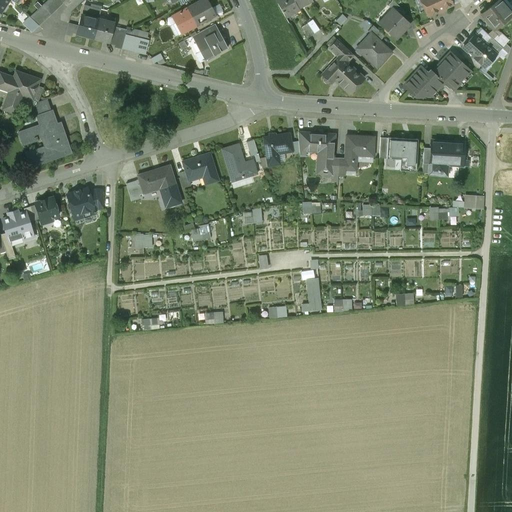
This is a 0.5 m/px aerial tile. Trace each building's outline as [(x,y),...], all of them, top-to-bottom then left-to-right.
[(47,0),(30,17),(39,26),(66,0),(47,0)] [(176,23),(173,24),(178,34),(196,25),(196,26),(216,16),(207,0),(202,0),(172,15),(176,23)] [(293,0),(275,0),(285,17),(299,9),(298,7),(293,0)] [(392,9),(401,17),(405,12),(392,0),(388,5),(392,9)] [(449,0),(422,0),(430,16),(452,5),(449,0)] [(494,4),(482,14),(494,29),(509,17),(497,2),(494,4)] [(76,34),(93,38),(98,19),(101,9),(84,5),(78,26),(76,34)] [(381,25),(396,39),(409,24),(401,17),(392,9),(385,17),(387,18),(381,25)] [(342,15),(336,21),(340,25),(347,19),(342,15)] [(98,19),(93,38),(115,44),(118,33),(112,31),(114,23),(98,19)] [(312,20),(307,23),(314,33),(319,30),(312,20)] [(307,23),(302,27),(309,37),(314,33),(307,23)] [(72,33),(76,34),(78,26),(68,24),(65,34),(71,36),(72,33)] [(194,43),(218,31),(214,24),(191,37),(194,43)] [(368,31),(370,33),(371,33),(378,40),(383,35),(373,25),(368,31)] [(145,54),(151,55),(155,32),(151,31),(150,35),(142,33),(141,38),(148,40),(145,54)] [(194,43),(203,61),(227,48),(218,31),(194,43)] [(141,38),(118,33),(115,44),(115,47),(145,54),(148,40),(141,38)] [(356,49),(377,68),(392,52),(378,40),(371,33),(370,33),(356,49)] [(487,46),(475,34),(463,48),(483,66),(495,54),(495,53),(487,46)] [(493,39),(487,46),(495,53),(495,54),(496,55),(502,48),(493,39)] [(337,40),(329,49),(340,59),(345,64),(346,63),(354,55),(337,40)] [(187,47),(184,41),(179,44),(182,50),(187,47)] [(432,71),(444,82),(453,90),(470,71),(450,52),(432,71)] [(160,53),(151,59),(153,64),(157,62),(159,65),(166,63),(160,53)] [(330,65),(322,74),(322,80),(326,83),(331,83),(335,79),(340,83),(339,84),(349,94),(350,93),(349,91),(361,78),(363,80),(364,78),(354,69),(353,70),(346,63),(345,64),(340,59),(332,67),(330,65)] [(427,73),(420,67),(403,86),(415,96),(423,97),(423,95),(432,96),(444,82),(432,71),(431,70),(427,73)] [(0,87),(10,91),(4,109),(15,113),(22,93),(32,96),(33,97),(37,86),(39,79),(21,73),(19,80),(0,73),(0,87)] [(43,88),(37,86),(33,97),(32,96),(31,99),(38,102),(38,101),(43,88)] [(32,117),(38,116),(37,114),(51,110),(47,98),(38,101),(38,102),(32,117)] [(29,153),(33,165),(70,152),(60,123),(56,124),(51,110),(37,114),(38,116),(41,124),(21,130),(25,142),(42,136),(46,147),(29,153)] [(334,134),(306,132),(306,133),(305,150),(322,152),(321,166),(331,166),(332,166),(333,157),(334,134)] [(288,133),(263,137),(268,165),(279,164),(277,153),(291,151),(290,142),(288,133)] [(306,133),(297,133),(298,141),(299,153),(305,152),(305,150),(306,133)] [(344,158),(344,169),(345,169),(355,170),(356,155),(372,156),(374,136),(346,135),(344,158)] [(417,139),(387,138),(387,140),(386,156),(386,158),(404,159),(404,170),(416,171),(417,139)] [(253,139),(246,142),(250,155),(257,153),(253,139)] [(379,139),(379,155),(386,156),(387,140),(379,139)] [(463,142),(431,140),(430,148),(429,174),(440,174),(440,169),(446,169),(446,165),(462,166),(463,142)] [(291,151),(291,154),(299,153),(298,141),(290,142),(291,151)] [(238,144),(221,149),(231,179),(242,176),(243,177),(256,173),(252,160),(243,162),(238,144)] [(422,173),(429,174),(430,148),(423,148),(422,173)] [(205,184),(218,180),(209,153),(182,161),(185,171),(188,181),(189,181),(203,176),(205,184)] [(170,165),(137,175),(139,180),(143,194),(159,188),(165,207),(181,202),(175,185),(176,185),(170,165)] [(178,173),(183,187),(190,185),(189,181),(188,181),(185,171),(178,173)] [(143,194),(139,180),(125,184),(131,201),(140,198),(139,195),(143,194)] [(87,188),(66,194),(69,202),(68,205),(69,208),(71,209),(73,217),(80,215),(83,216),(95,213),(93,206),(88,192),(87,188)] [(95,190),(88,192),(93,206),(97,205),(102,205),(103,190),(95,190)] [(478,196),(465,195),(464,208),(482,209),(483,200),(477,200),(478,196)] [(55,205),(53,199),(50,198),(37,202),(36,205),(40,218),(41,222),(43,223),(50,221),(52,218),(52,217),(58,215),(59,213),(57,206),(55,205)] [(321,212),(320,201),(303,202),(303,213),(321,212)] [(363,214),(379,214),(380,204),(363,203),(363,214)] [(36,205),(30,206),(34,220),(40,218),(36,205)] [(24,208),(25,212),(28,221),(34,220),(30,206),(24,208)] [(430,219),(448,218),(448,207),(429,207),(430,219)] [(244,210),(244,223),(262,222),(261,209),(244,210)] [(18,214),(17,210),(7,213),(8,217),(2,219),(6,233),(7,237),(9,237),(20,233),(22,240),(33,237),(28,221),(25,212),(18,214)] [(192,228),(193,239),(210,238),(210,231),(216,231),(215,223),(200,224),(200,228),(192,228)] [(7,237),(6,233),(0,234),(6,251),(13,249),(9,237),(7,237)] [(134,247),(153,246),(152,233),(134,234),(134,247)] [(268,254),(259,254),(259,267),(268,267),(268,254)] [(317,278),(306,279),(308,303),(301,303),(302,311),(320,310),(317,278)] [(396,304),(414,304),(413,292),(396,293),(396,304)] [(352,309),(352,298),(334,298),(334,304),(343,304),(343,309),(352,309)] [(269,306),(269,317),(287,316),(286,305),(269,306)] [(205,311),(206,323),(224,322),(223,310),(205,311)] [(159,317),(141,318),(142,329),(159,328),(159,317)]
